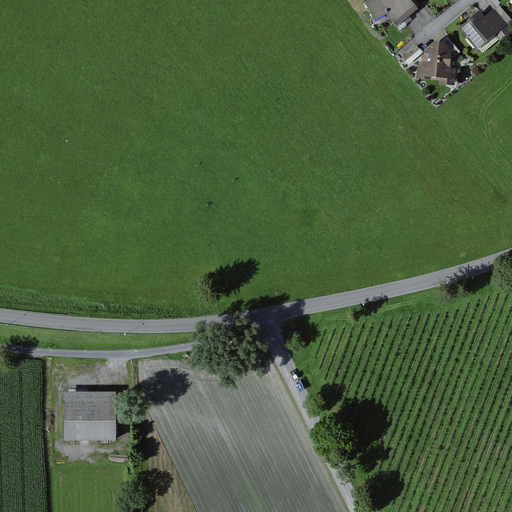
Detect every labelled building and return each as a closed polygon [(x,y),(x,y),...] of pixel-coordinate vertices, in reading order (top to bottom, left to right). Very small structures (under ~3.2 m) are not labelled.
[(413,8),(406,0),(371,0),(362,7),(372,20),(383,11),(393,24),(413,8)] [(506,26),(492,10),(484,17),(478,11),(457,29),(477,51),(506,26)] [(454,56),(459,52),(446,37),(442,41),(454,56)] [(447,66),(448,53),(440,42),(433,42),(421,51),(420,66),(416,65),(415,75),(436,76),(435,87),(451,88),(453,66),(447,66)] [(420,52),(415,46),(401,57),(406,63),(420,52)] [(118,390),(67,391),(68,440),(119,439),(118,390)]
